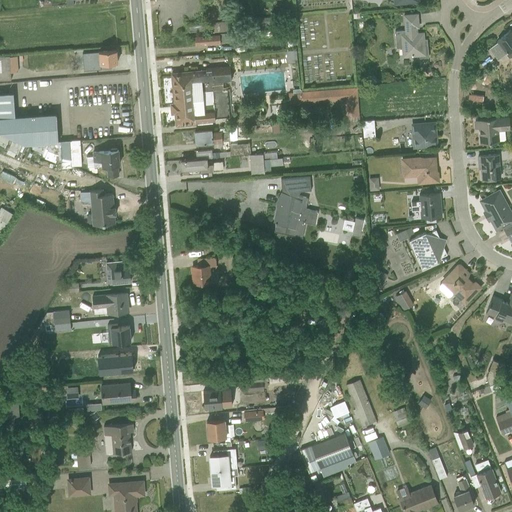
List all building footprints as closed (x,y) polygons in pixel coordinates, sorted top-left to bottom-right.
[(418,57),(428,57),(427,38),(424,38),(423,32),(416,32),(416,26),(418,26),(417,13),(403,14),(404,29),(394,30),(396,47),(401,47),(402,57),(418,55),(418,57)] [(255,27),(272,26),(272,16),(254,17),(255,27)] [(207,33),(230,29),(229,20),(206,23),(207,33)] [(189,32),(205,29),(204,23),(188,26),(189,32)] [(283,46),(293,45),(292,27),(286,28),(286,35),(282,36),(283,46)] [(511,32),(511,33),(510,30),(497,39),(498,40),(487,48),(487,49),(489,47),(497,58),(505,52),(509,56),(511,53),(511,32)] [(195,44),(239,40),(238,36),(235,36),(235,34),(232,34),(232,31),(218,32),(218,34),(195,36),(195,44)] [(111,62),(117,61),(116,49),(82,52),(83,69),(111,67),(111,62)] [(287,62),(297,61),(296,49),(286,50),(287,62)] [(9,55),(0,55),(0,79),(11,79),(10,66),(20,65),(20,55),(9,56),(9,55)] [(177,123),(215,119),(214,117),(232,115),(229,89),(223,89),(222,79),(231,78),(230,65),(205,67),(206,71),(173,74),(176,103),(171,103),(172,112),(176,112),(177,123)] [(359,115),(357,86),(301,90),(301,89),(300,89),(300,87),(293,88),(293,91),(288,91),(289,102),(302,101),(302,102),(343,100),(344,116),(359,115)] [(55,112),(15,115),(13,92),(0,92),(0,131),(23,143),(31,142),(58,141),(55,112)] [(510,129),(508,116),(475,119),(475,127),(479,127),(480,142),(499,141),(498,130),(510,129)] [(363,136),(375,135),(373,119),(361,120),(363,136)] [(412,146),(435,144),(434,122),(410,124),(412,146)] [(220,130),(212,130),(212,129),(194,130),(195,143),(230,140),(228,127),(220,128),(220,130)] [(30,150),(31,148),(0,133),(0,147),(3,149),(4,148),(7,150),(6,153),(15,157),(17,154),(28,160),(32,152),(30,150)] [(69,140),(71,165),(81,164),(79,139),(69,140)] [(69,140),(58,141),(31,142),(32,148),(71,165),(69,140)] [(251,154),(250,142),(229,144),(231,155),(249,154),(251,154)] [(107,175),(118,174),(117,164),(119,164),(118,149),(117,149),(117,148),(111,149),(92,151),(93,155),(86,156),(87,166),(93,165),(94,166),(106,165),(107,175)] [(262,153),(251,154),(249,154),(249,155),(240,156),(241,168),(250,167),(251,174),(271,172),(270,165),(282,164),(282,158),(263,160),(262,153)] [(482,179),(501,177),(498,153),(478,155),(478,163),(480,163),(482,179)] [(435,164),(434,156),(400,159),(402,177),(416,175),(417,181),(438,180),(437,171),(437,170),(436,170),(435,170),(435,169),(434,169),(433,165),(434,165),(434,164),(435,164)] [(213,171),(213,170),(222,169),(222,161),(212,161),(207,161),(207,157),(181,159),(181,167),(182,168),(184,168),(184,173),(213,171)] [(274,230),(302,236),(305,221),(314,223),(317,210),(305,207),(307,196),(298,195),(299,190),(310,189),(309,174),(281,177),(282,191),(280,190),(275,200),(276,207),(272,224),(275,224),(274,230)] [(369,190),(379,189),(378,176),(368,177),(369,190)] [(92,224),(114,222),(114,213),(115,212),(115,206),(113,206),(112,192),(103,193),(103,188),(81,190),(82,203),(90,202),(91,212),(88,212),(87,215),(87,220),(89,222),(92,222),(92,224)] [(495,230),(511,220),(511,211),(499,188),(479,199),(485,210),(483,211),(488,220),(490,219),(495,230)] [(420,217),(441,215),(439,192),(418,193),(419,200),(410,200),(411,210),(420,209),(420,217)] [(0,208),(0,234),(13,214),(1,207),(0,208)] [(379,223),(385,222),(384,213),(378,214),(374,215),(375,222),(379,222),(379,223)] [(351,233),(359,235),(363,217),(355,216),(354,220),(344,217),(342,227),(352,229),(351,233)] [(395,232),(399,241),(413,234),(410,226),(395,232)] [(409,238),(422,267),(438,260),(439,257),(447,253),(435,228),(428,232),(425,231),(409,238)] [(193,282),(211,281),(210,267),(216,267),(215,256),(197,258),(198,265),(192,266),(193,282)] [(107,282),(130,280),(128,260),(106,261),(106,268),(107,282)] [(453,293),(463,303),(480,286),(475,281),(474,281),(473,282),(462,272),(465,269),(459,263),(458,263),(457,264),(439,283),(438,287),(447,296),(451,295),(453,293)] [(374,268),(382,285),(387,273),(374,268)] [(322,286),(325,282),(318,277),(316,280),(322,286)] [(79,290),(78,281),(66,283),(59,291),(59,292),(79,290)] [(485,311),(511,321),(511,287),(507,301),(502,299),(502,298),(492,294),(485,311)] [(393,295),(401,309),(413,303),(405,289),(393,295)] [(94,313),(127,310),(126,292),(93,295),(94,313)] [(47,311),(39,324),(70,321),(69,309),(47,311)] [(107,324),(109,342),(131,340),(129,325),(117,326),(117,323),(107,324)] [(96,355),(98,373),(133,370),(131,352),(96,355)] [(489,383),(497,380),(504,363),(492,358),(485,375),(489,383)] [(423,379),(429,376),(425,368),(419,371),(423,379)] [(268,379),(268,376),(241,379),(242,390),(263,388),(263,386),(267,386),(266,379),(268,379)] [(377,421),(358,377),(345,383),(355,407),(352,408),(354,412),(353,413),(355,417),(358,416),(363,427),(366,425),(365,423),(372,420),(373,423),(377,421)] [(500,387),(497,380),(489,383),(491,391),(500,387)] [(102,402),(135,399),(134,388),(130,389),(129,382),(101,384),(102,402)] [(66,397),(78,396),(77,385),(65,386),(66,397)] [(212,407),(222,407),(222,404),(230,403),(229,395),(221,395),(220,389),(203,390),(204,406),(212,405),(212,407)] [(446,412),(451,410),(447,398),(442,400),(446,412)] [(2,416),(18,415),(17,399),(0,400),(2,416)] [(334,416),(348,410),(344,399),(329,405),(334,416)] [(87,410),(101,408),(100,402),(86,403),(87,410)] [(244,419),(263,418),(263,412),(291,409),(291,405),(261,407),(261,409),(243,410),(244,419)] [(398,426),(410,421),(403,405),(389,411),(392,417),(394,416),(398,426)] [(505,411),(495,415),(502,432),(511,427),(511,417),(510,412),(508,407),(504,409),(505,411)] [(92,420),(99,415),(96,410),(89,414),(92,420)] [(21,426),(33,425),(32,417),(20,418),(21,426)] [(207,436),(226,435),(225,418),(206,420),(207,436)] [(133,430),(132,422),(104,425),(106,452),(131,450),(129,430),(133,430)] [(463,447),(473,443),(467,428),(457,431),(455,428),(452,429),(459,447),(463,446),(463,447)] [(308,471),(319,466),(323,475),(348,465),(347,462),(355,459),(344,430),(299,448),(308,471)] [(389,451),(382,434),(368,440),(375,457),(389,451)] [(209,455),(211,469),(234,467),(233,459),(229,460),(228,452),(227,452),(227,451),(233,450),(232,447),(213,449),(213,455),(209,455)] [(439,477),(447,474),(439,455),(435,456),(431,447),(428,448),(439,477)] [(89,448),(75,449),(76,451),(71,452),(71,461),(72,461),(72,465),(90,464),(89,448)] [(485,496),(500,490),(487,457),(474,462),(477,471),(476,472),(485,496)] [(470,474),(474,472),(469,458),(464,459),(470,474)] [(216,489),(235,487),(234,474),(237,473),(237,466),(234,467),(211,469),(212,483),(216,483),(216,489)] [(499,481),(502,479),(497,466),(494,468),(499,481)] [(459,508),(473,502),(471,496),(473,495),(464,473),(456,476),(461,489),(453,493),(459,508)] [(89,475),(66,477),(68,495),(91,492),(89,475)] [(0,478),(0,488),(27,486),(26,476),(0,478)] [(143,493),(142,480),(107,483),(108,495),(113,494),(114,511),(135,511),(135,508),(134,507),(133,507),(133,500),(134,500),(135,500),(136,499),(135,494),(143,493)] [(320,501),(326,499),(319,481),(314,483),(320,501)] [(437,500),(430,482),(408,490),(406,484),(395,488),(397,494),(396,495),(399,505),(403,504),(406,511),(416,511),(415,508),(437,500)] [(350,511),(351,511),(356,510),(352,502),(348,490),(335,496),(340,509),(348,506),(350,511)] [(239,497),(242,502),(250,496),(247,491),(239,497)] [(365,511),(382,511),(380,505),(372,509),(367,496),(352,502),(356,510),(363,507),(365,511)]
